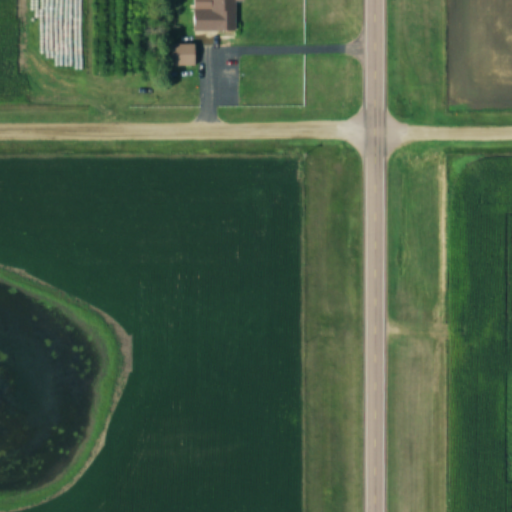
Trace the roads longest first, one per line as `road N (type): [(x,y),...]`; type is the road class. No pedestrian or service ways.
road 1 (secondary): [(375,511),(375,0)]
road 2 (residential): [(511,128),(0,128)]
